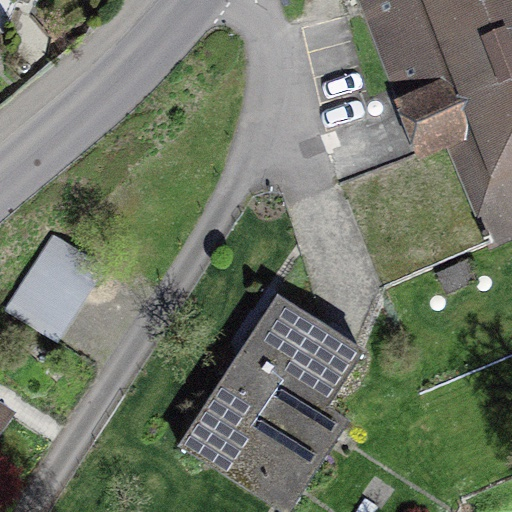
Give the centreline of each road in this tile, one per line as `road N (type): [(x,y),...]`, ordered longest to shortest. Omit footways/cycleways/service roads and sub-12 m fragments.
road 1 (residential): [(26,511),(232,199),(263,132),(274,41),(257,0)]
road 2 (tertiary): [(0,179),(105,92),(194,0)]
